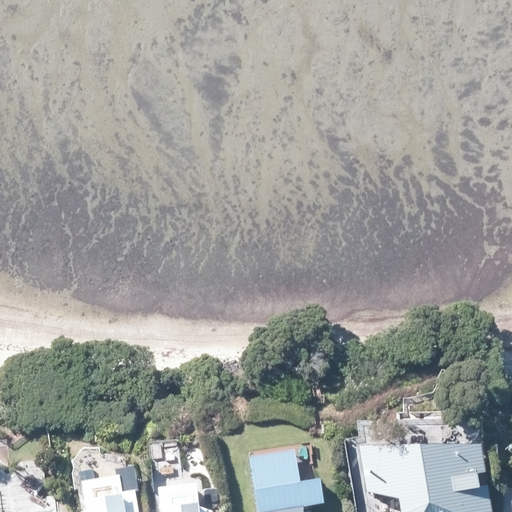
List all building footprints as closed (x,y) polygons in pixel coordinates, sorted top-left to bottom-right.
[(511,460),(511,446),(511,445),(503,446),(503,460),(511,460)] [(488,511),(483,484),(474,487),(472,475),(483,472),(478,446),(355,447),(362,493),(396,500),(396,511),(488,511)] [(317,477),(314,477),(296,480),(291,448),(249,455),(245,455),(254,511),(299,511),(299,505),(306,504),(321,502),(317,477)] [(134,511),(131,494),(131,490),(117,492),(115,475),(78,481),(82,510),(75,511),(134,511)] [(207,511),(207,503),(194,505),(191,481),(169,484),(153,486),(156,511),(207,511)]
